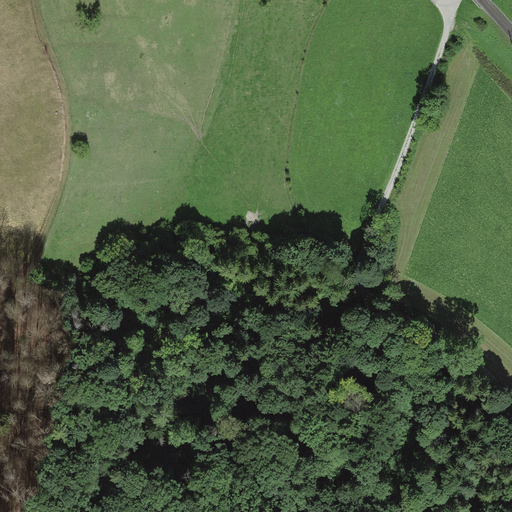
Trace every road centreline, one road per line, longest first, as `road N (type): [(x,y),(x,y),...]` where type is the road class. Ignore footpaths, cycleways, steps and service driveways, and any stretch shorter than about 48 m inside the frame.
road 1 (track): [(511,401),(467,355),(356,288),(450,7)]
road 2 (track): [(356,288),(307,311),(269,315),(211,294),(186,294),(163,317),(173,356),(296,511)]
